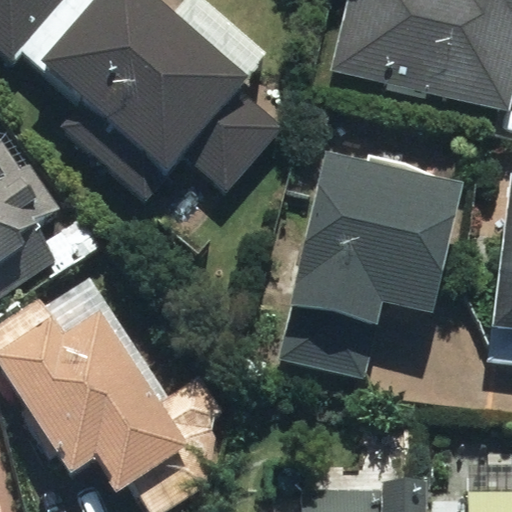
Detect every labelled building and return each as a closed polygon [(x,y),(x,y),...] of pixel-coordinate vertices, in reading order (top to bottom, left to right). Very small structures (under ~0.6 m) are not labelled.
[(98,0),(77,0),(73,5),(67,0),(0,0),(0,57),(39,90),(44,84),(174,192),(194,169),(229,198),(281,135),(237,99),(245,90),(135,0),(108,0),(104,5),(98,0)] [(511,0),(357,0),(338,81),(510,122),(511,111),(511,0)] [(7,140),(0,139),(0,310),(58,272),(31,232),(46,224),(4,156),(7,140)] [(325,170),(291,320),(379,340),(383,323),(431,333),(461,201),(325,170)] [(511,193),(494,341),(511,343),(511,193)] [(54,332),(0,367),(0,388),(68,488),(93,471),(114,503),(135,497),(146,511),(185,511),(210,495),(227,425),(200,387),(156,415),(98,327),(64,348),(54,332)] [(511,511),(511,499),(305,500),(305,511),(511,511)]
